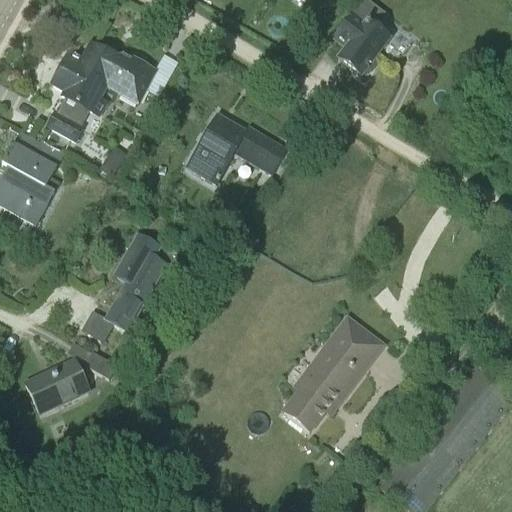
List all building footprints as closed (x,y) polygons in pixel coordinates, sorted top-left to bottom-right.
[(351,15),(330,43),(341,52),(332,64),(358,83),(388,44),(351,15)] [(100,102),(106,91),(137,108),(154,78),(122,61),(120,65),(91,49),(82,67),(78,65),(79,63),(73,60),(72,62),(68,59),(51,89),(67,98),(65,101),(61,99),(61,100),(63,101),(61,106),(54,117),(55,117),(47,131),(75,147),(83,133),(80,132),(88,117),(98,123),(108,106),(100,102)] [(286,156),(263,143),(247,133),(244,138),(216,122),(206,139),(185,173),(216,191),(235,160),(271,182),(286,156)] [(13,149),(1,170),(0,172),(0,186),(0,212),(35,232),(58,190),(48,184),(55,172),(13,149)] [(114,151),(98,175),(111,183),(127,160),(114,151)] [(352,228),(366,203),(346,191),(347,189),(338,184),(336,186),(322,177),(315,187),(295,175),(279,202),(302,216),(301,217),(326,232),(334,218),(352,228)] [(155,262),(160,252),(136,238),(118,270),(130,277),(103,324),(128,338),(167,269),(155,262)] [(308,438),(324,418),(331,423),(362,381),(384,352),(346,324),(306,376),(294,392),(299,396),(282,418),(308,438)] [(66,359),(85,369),(84,371),(101,381),(108,384),(116,371),(91,358),(91,359),(72,348),(66,359)] [(24,389),(33,407),(40,422),(89,399),(74,366),(48,378),(50,381),(27,391),(25,389),(24,389)] [(511,395),(476,367),(376,493),(400,511),(426,511),(511,404),(511,395)] [(389,511),(373,499),(362,511),(389,511)]
